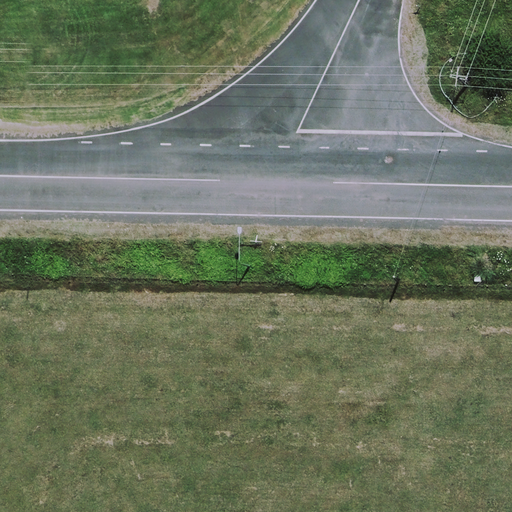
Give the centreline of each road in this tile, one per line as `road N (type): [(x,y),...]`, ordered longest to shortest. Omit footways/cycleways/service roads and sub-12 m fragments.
road 1 (unclassified): [(0,175),(274,181)]
road 2 (unclassified): [(274,181),(511,188)]
road 3 (unclassified): [(274,181),(360,0)]
